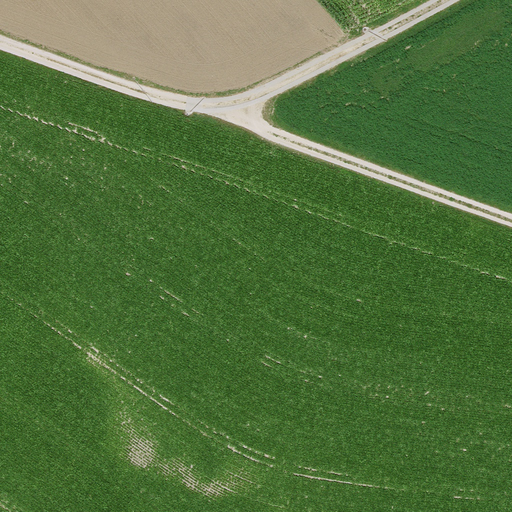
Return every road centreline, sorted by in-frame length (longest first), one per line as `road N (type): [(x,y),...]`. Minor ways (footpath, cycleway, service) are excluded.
road 1 (track): [(511,219),(0,36)]
road 2 (track): [(458,0),(229,115)]
